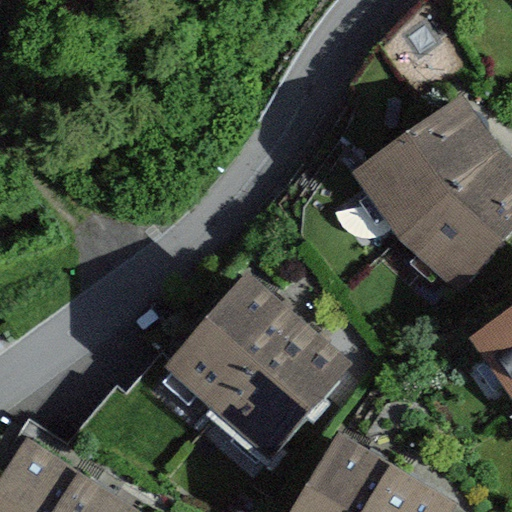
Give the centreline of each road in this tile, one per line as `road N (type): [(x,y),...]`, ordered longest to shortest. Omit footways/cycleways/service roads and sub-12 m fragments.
road 1 (residential): [(376,0),(256,181),(0,393)]
road 2 (track): [(0,128),(42,182),(144,278)]
